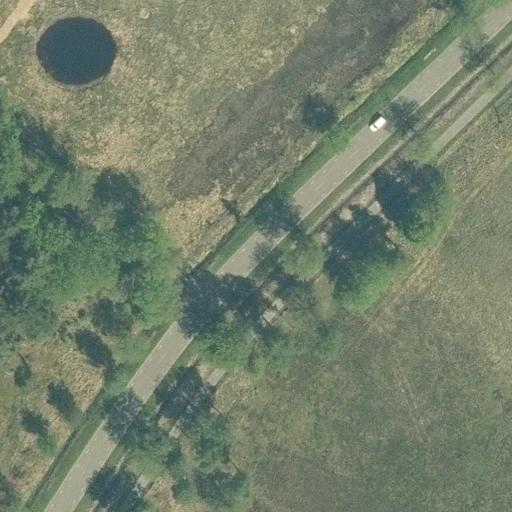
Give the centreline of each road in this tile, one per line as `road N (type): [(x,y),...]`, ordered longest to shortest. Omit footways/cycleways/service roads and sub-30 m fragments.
road 1 (tertiary): [(57,511),(206,300),(511,0)]
road 2 (track): [(206,300),(0,149)]
